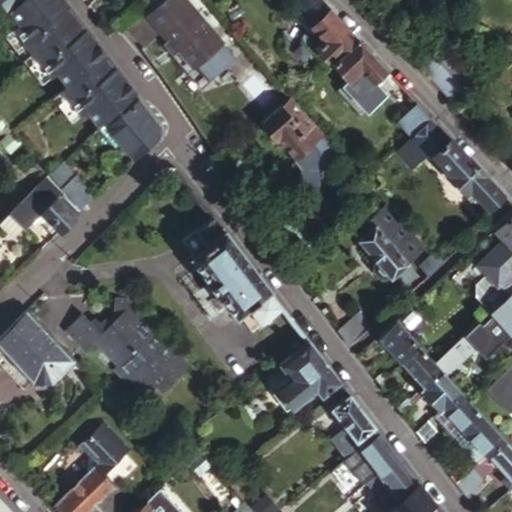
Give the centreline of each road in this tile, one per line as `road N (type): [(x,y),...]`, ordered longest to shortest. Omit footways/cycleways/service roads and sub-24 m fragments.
road 1 (residential): [(453,511),(336,362),(182,140)]
road 2 (residential): [(330,0),(511,194)]
road 3 (residential): [(182,140),(76,0)]
road 4 (residential): [(182,140),(62,254)]
